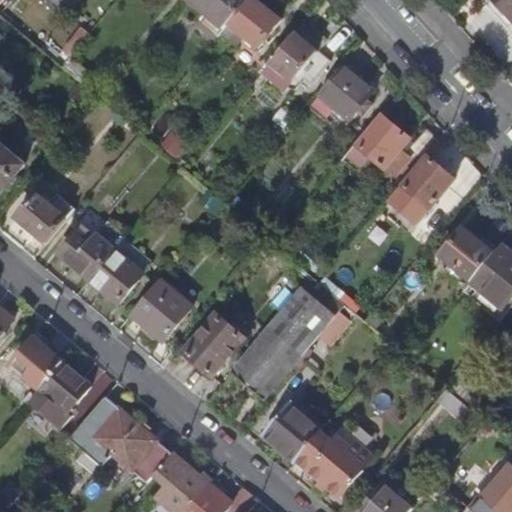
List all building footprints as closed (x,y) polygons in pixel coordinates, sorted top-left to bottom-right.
[(51,0),(66,13),(73,5),(66,0),(51,0)] [(219,35),(230,22),(248,0),(195,0),(211,13),(204,22),(219,35)] [(248,0),(230,22),(260,47),(283,20),(260,0),(248,0)] [(486,0),(508,23),(511,18),(511,14),(498,0),(486,0)] [(511,0),(498,0),(511,14),(511,0)] [(297,32),(273,61),(296,80),(302,74),(315,85),(334,63),(297,32)] [(347,66),(323,94),(353,120),(375,92),(347,66)] [(383,114),(347,156),(363,169),(373,157),(387,170),(403,152),(413,141),(383,114)] [(401,182),(437,139),(430,132),(418,146),(409,157),(414,161),(397,179),(401,182)] [(409,157),(418,146),(413,141),(403,152),(409,157)] [(0,144),(0,190),(3,186),(8,190),(16,180),(12,177),(23,165),(0,144)] [(414,161),(409,157),(403,152),(387,170),(397,179),(414,161)] [(459,183),(428,157),(406,182),(436,208),(459,183)] [(39,254),(60,229),(68,220),(52,207),(44,216),(29,203),(9,228),(39,254)] [(90,283),(116,252),(85,226),(59,257),(90,283)] [(472,283),(497,254),(468,228),(442,257),(472,283)] [(511,253),(504,246),(497,254),(472,283),(471,284),(505,314),(511,305),(511,253)] [(116,252),(90,283),(118,307),(145,277),(116,252)] [(269,331),(230,376),(264,404),(322,337),(332,346),(353,321),(341,311),(346,305),(314,279),(269,331)] [(163,281),(131,317),(164,345),(195,309),(163,281)] [(218,316),(185,353),(214,377),(247,341),(218,316)] [(0,321),(0,337),(8,329),(0,321)] [(33,399),(57,371),(29,347),(5,375),(33,399)] [(86,395),(57,371),(33,399),(21,412),(55,440),(66,427),(63,424),(86,395)] [(323,435),(328,428),(298,403),(291,411),(321,436),(323,435)] [(107,461),(131,433),(99,406),(75,434),(107,461)] [(299,461),(321,436),(291,411),(269,436),(299,461)] [(333,422),(328,428),(323,435),(333,443),(343,431),(333,422)] [(323,435),(321,436),(299,461),(342,498),(364,472),(363,471),(374,458),(343,431),(333,443),(323,435)] [(140,488),(163,461),(131,433),(107,461),(140,488)] [(294,466),(299,461),(269,436),(265,441),(294,466)] [(158,511),(181,511),(199,491),(163,461),(140,488),(137,493),(158,511)] [(511,511),(511,463),(471,508),(476,511),(511,511)] [(411,511),(415,508),(387,484),(361,511),(411,511)] [(0,511),(7,511),(20,498),(7,487),(0,495),(0,511)] [(181,511),(222,511),(223,511),(222,511),(235,511),(243,503),(233,493),(220,509),(199,491),(181,511)]
